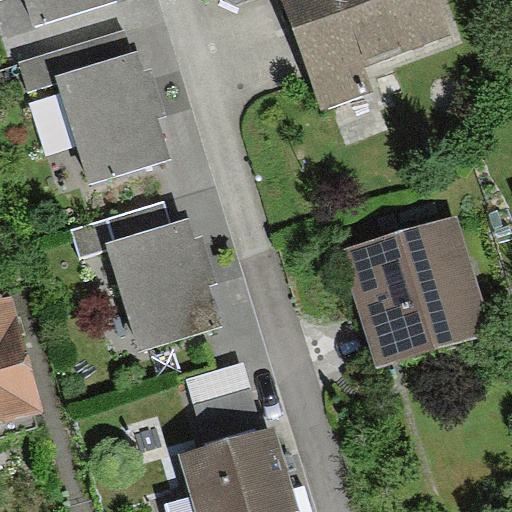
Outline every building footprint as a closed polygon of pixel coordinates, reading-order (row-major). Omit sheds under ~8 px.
[(21,0),(34,39),(122,11),(118,0),(21,0)] [(277,0),(322,118),(376,98),(368,76),(453,43),(436,0),(277,0)] [(127,36),(22,68),(30,95),(57,87),(90,198),(172,173),(159,132),(167,129),(152,80),(146,82),(139,62),(135,64),(127,36)] [(164,205),(71,233),(80,262),(107,254),(141,364),(223,339),(210,298),(218,295),(203,246),(196,248),(191,230),(174,235),(164,205)] [(340,261),(376,377),(495,341),(459,224),(340,261)] [(0,312),(0,438),(47,425),(13,309),(0,312)] [(187,384),(195,411),(251,394),(243,367),(187,384)] [(262,431),(251,394),(195,411),(206,448),(262,431)] [(299,511),(276,437),(179,466),(191,505),(168,511),(299,511)]
